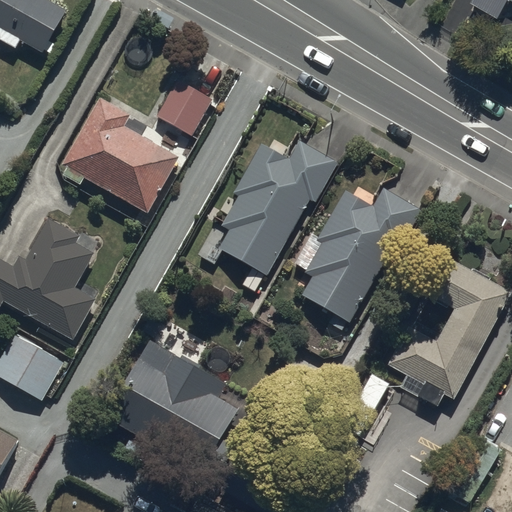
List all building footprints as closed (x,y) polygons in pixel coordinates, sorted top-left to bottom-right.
[(69,19),(34,0),(0,0),(0,48),(18,58),(22,50),(45,63),(69,19)] [(511,0),(476,0),(469,12),(500,29),(511,8),(511,0)] [(178,85),(157,125),(192,144),(212,108),(214,104),(178,85)] [(80,193),(85,185),(148,221),(180,165),(127,135),(133,124),(102,106),(64,173),(68,175),(63,183),(80,193)] [(220,259),(227,263),(265,280),(268,282),(309,208),(315,212),(339,169),(302,149),(299,154),(274,141),(268,152),(265,151),(238,201),(229,196),(221,211),(232,217),(224,233),(209,225),(194,252),(217,264),(220,259)] [(383,194),(380,201),(358,188),(351,201),(347,198),(320,246),(325,249),(308,279),(317,284),(303,307),(332,323),(329,327),(343,335),(347,327),(350,329),(392,254),(401,259),(424,217),(383,194)] [(0,266),(0,316),(5,307),(74,347),(97,308),(76,296),(95,261),(78,251),(82,245),(49,226),(25,267),(19,263),(13,274),(0,266)] [(511,303),(511,301),(442,262),(423,297),(458,316),(439,350),(405,331),(383,371),(398,379),(385,403),(395,408),(403,395),(440,415),(447,403),(454,407),(511,303)] [(15,340),(0,367),(0,382),(44,408),(66,369),(15,340)] [(154,345),(107,425),(221,491),(241,456),(227,448),(243,419),(220,406),(227,394),(201,379),(204,373),(154,345)] [(0,485),(20,450),(0,438),(0,485)] [(41,511),(59,481),(43,472),(22,511),(23,511),(41,511)]
